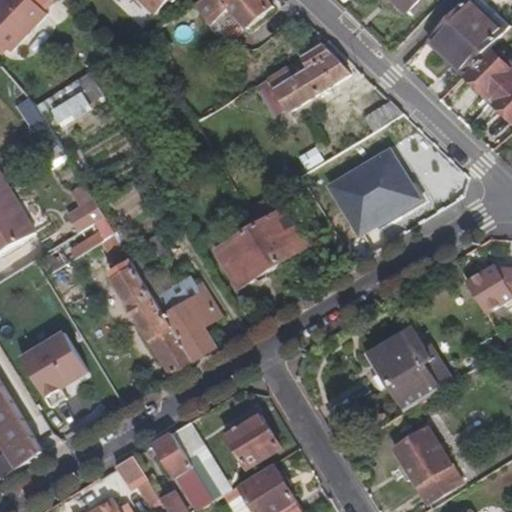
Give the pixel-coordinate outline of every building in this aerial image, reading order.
[(49,0),(0,0),(0,18),(23,40),(48,15),(41,9),(49,0)] [(180,0),(138,0),(156,17),(170,3),(173,7),(180,0)] [(274,11),(265,0),(209,0),(198,7),(213,25),(230,11),(248,33),(274,11)] [(394,0),(409,14),(422,0),(394,0)] [(468,0),(462,7),(428,43),(465,78),(500,41),(510,31),(478,0),(468,0)] [(289,116),(352,76),(322,47),(267,81),(287,112),(289,116)] [(491,99),(495,103),(496,103),(511,87),(511,64),(498,51),(469,81),(489,101),(491,99)] [(115,94),(150,72),(141,58),(106,80),(115,94)] [(43,82),(47,89),(62,80),(58,73),(43,82)] [(44,91),(50,100),(77,83),(71,74),(62,80),(47,89),(44,91)] [(50,100),(36,109),(43,120),(55,113),(79,97),(86,108),(104,97),(90,75),(77,83),(50,100)] [(287,112),(267,81),(256,88),(276,120),(287,112)] [(511,123),(511,87),(496,103),(500,107),(498,109),(511,123)] [(79,97),(55,113),(61,123),(68,118),(71,122),(88,111),(86,108),(79,97)] [(375,136),(406,117),(392,103),(364,120),(375,136)] [(39,148),(57,169),(71,157),(52,136),(39,148)] [(300,160),(308,172),(325,161),(317,149),(300,160)] [(425,203),(395,152),(334,188),(363,238),(425,203)] [(19,210),(0,180),(0,186),(15,212),(19,210)] [(0,254),(33,234),(19,210),(15,212),(0,186),(0,254)] [(82,208),(94,201),(85,187),(73,194),(81,208),(82,208)] [(152,191),(143,196),(151,209),(159,203),(152,191)] [(310,248),(277,195),(250,211),(246,205),(239,209),(255,237),(221,258),(241,291),(310,248)] [(102,215),(94,201),(82,208),(81,208),(67,217),(76,231),(102,215)] [(93,225),(104,218),(102,215),(76,231),(79,234),(93,225)] [(115,236),(104,218),(93,225),(98,233),(68,250),(74,260),(109,239),(114,248),(108,251),(120,270),(124,277),(114,284),(173,378),(195,364),(157,303),(132,263),(115,236)] [(115,236),(132,263),(140,257),(144,255),(127,228),(115,236)] [(154,266),(166,259),(154,240),(143,247),(154,266)] [(46,278),(69,264),(64,256),(57,260),(54,255),(38,265),(46,278)] [(157,303),(195,364),(218,350),(205,329),(223,317),(206,288),(201,292),(194,281),(181,289),(168,269),(154,278),(140,257),(132,263),(157,303)] [(468,286),(487,318),(511,302),(511,271),(498,271),(496,269),(468,286)] [(109,277),(114,284),(124,277),(120,270),(109,277)] [(89,372),(65,333),(23,361),(53,409),(68,400),(63,392),(61,389),(89,372)] [(425,349),(415,334),(373,359),(406,414),(449,389),(425,349)] [(431,345),(425,349),(449,389),(455,385),(431,345)] [(90,375),(89,372),(61,389),(63,392),(90,375)] [(0,382),(0,437),(10,454),(0,460),(0,482),(46,455),(25,423),(3,388),(0,382)] [(280,449),(260,418),(247,425),(244,421),(231,429),(234,434),(226,438),(246,470),(280,449)] [(204,484),(215,502),(222,498),(229,494),(234,491),(193,425),(174,436),(190,461),(195,469),(204,484)] [(463,486),(431,432),(421,438),(418,432),(403,440),(407,447),(396,453),(429,506),(463,486)] [(190,461),(174,436),(157,447),(197,511),(199,511),(215,502),(204,484),(195,469),(190,461)] [(161,501),(135,460),(117,471),(130,492),(139,487),(153,510),(163,504),(162,502),(161,501)] [(300,511),(274,469),(241,490),(239,487),(234,491),(229,494),(231,496),(224,501),(230,511),(300,511)] [(163,504),(168,511),(188,511),(176,493),(162,502),(163,504)] [(132,511),(128,505),(120,510),(114,501),(97,511),(132,511)]
